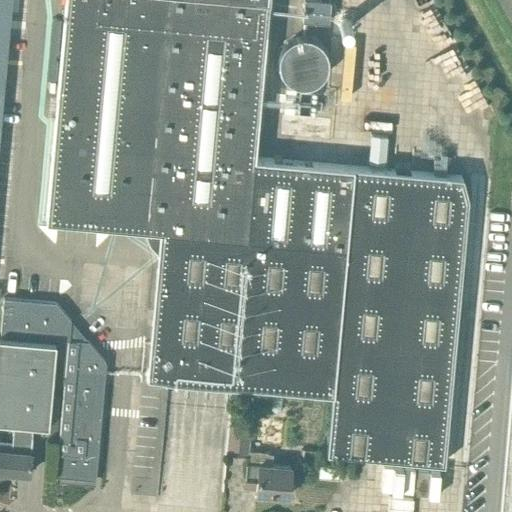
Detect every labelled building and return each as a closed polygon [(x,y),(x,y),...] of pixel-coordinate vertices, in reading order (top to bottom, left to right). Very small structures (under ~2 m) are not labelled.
[(0,0),(0,117),(10,0),(0,0)] [(64,0),(63,20),(51,19),(45,92),(56,93),(45,220),(146,229),(146,231),(146,234),(146,236),(147,239),(149,242),(150,244),(152,246),(154,248),(156,250),(157,252),(146,376),(152,377),(231,384),(311,391),(331,393),(325,452),(351,455),(443,463),(467,197),(462,176),(353,166),(332,164),(292,160),(253,157),(267,0),(64,0)] [(328,23),(330,1),(317,0),(303,0),(301,21),(328,23)] [(324,48),(319,42),(313,38),(305,36),(297,37),(289,41),(284,47),(280,55),(280,63),(282,72),(287,78),(294,83),(302,85),(310,84),(317,81),(323,76),(327,70),(328,62),(327,55),(324,48)] [(328,139),(330,120),(283,116),(281,135),(328,139)] [(387,135),(370,134),(368,162),(385,163),(387,135)] [(307,156),(308,149),(294,147),(293,155),(307,156)] [(68,340),(70,320),(56,303),(3,298),(0,328),(0,333),(59,339),(59,338),(60,338),(59,354),(59,357),(59,360),(60,362),(61,365),(61,368),(62,371),(62,374),(64,373),(55,476),(94,480),(105,362),(88,341),(68,340)] [(0,421),(47,426),(54,342),(0,337),(0,421)] [(473,389),(471,421),(490,423),(493,390),(474,389),(473,389)] [(511,511),(511,397),(501,511),(511,511)] [(228,421),(225,453),(230,454),(242,454),(246,455),(248,455),(248,450),(249,446),(250,423),(233,422),(228,421)] [(0,437),(0,477),(1,478),(4,476),(6,474),(6,472),(28,474),(30,451),(29,451),(31,432),(17,431),(17,439),(0,437)] [(244,478),(243,488),(255,489),(255,494),(287,497),(290,465),(289,465),(271,463),(272,454),(266,453),(266,452),(248,450),(248,455),(246,455),(245,462),(244,478)] [(318,465),(316,477),(340,480),(341,467),(318,465)]
